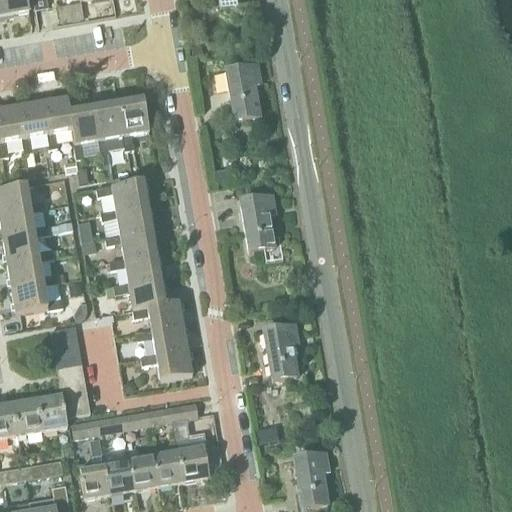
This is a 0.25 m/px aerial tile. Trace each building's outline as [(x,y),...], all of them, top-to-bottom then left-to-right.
[(25,0),(1,0),(5,20),(28,16),(25,0)] [(32,0),(35,15),(48,13),(45,0),(32,0)] [(79,0),(80,3),(77,4),(81,27),(109,22),(105,1),(110,0),(79,0)] [(219,0),(221,8),(238,5),(236,0),(219,0)] [(200,48),(188,49),(191,65),(202,63),(200,48)] [(234,127),(260,122),(255,90),(261,89),(258,71),(225,77),(234,127)] [(68,102),(42,107),(48,139),(45,140),(48,155),(57,153),(55,138),(72,135),(73,135),(71,116),(68,102)] [(143,104),(118,108),(124,140),(122,140),(124,153),(124,156),(134,155),(131,139),(149,136),(143,104)] [(42,107),(18,111),(23,143),(20,144),(23,159),(33,157),(30,142),(45,140),(48,139),(42,107)] [(118,108),(94,112),(99,144),(97,145),(99,161),(109,159),(108,156),(124,153),(122,140),(124,140),(118,108)] [(18,111),(0,114),(0,162),(9,161),(6,146),(20,144),(23,143),(18,111)] [(94,112),(71,116),(73,135),(72,135),(74,147),(72,148),(75,165),(85,163),(82,147),(97,145),(99,144),(94,112)] [(115,217),(148,212),(144,187),(111,192),(111,191),(96,194),(97,203),(111,200),(114,215),(115,217)] [(0,195),(0,221),(31,216),(31,217),(46,215),(44,206),(30,209),(27,191),(0,195)] [(249,259),(275,254),(269,221),(275,220),(272,202),(240,208),(249,259)] [(101,227),(116,225),(119,239),(119,242),(152,236),(148,212),(115,217),(114,215),(99,218),(101,227)] [(31,216),(0,221),(0,230),(3,246),(35,241),(36,243),(50,240),(50,238),(72,235),(71,228),(49,231),(34,234),(31,217),(31,216)] [(81,248),(92,246),(89,226),(78,228),(81,248)] [(104,252),(120,249),(123,264),(123,266),(156,261),(152,236),(119,242),(119,239),(103,242),(104,252)] [(3,246),(7,269),(39,264),(40,267),(54,265),(53,256),(38,259),(36,243),(35,241),(3,246)] [(94,246),(92,246),(81,248),(83,259),(96,257),(94,246)] [(109,276),(125,274),(127,288),(128,291),(160,286),(156,261),(123,266),(123,264),(107,266),(109,276)] [(39,264),(7,269),(11,295),(44,289),(44,290),(64,287),(63,279),(42,282),(40,267),(39,264)] [(129,298),(133,317),(147,314),(147,313),(164,310),(164,309),(160,286),(128,291),(127,288),(112,291),(113,300),(129,298)] [(68,289),(70,301),(81,299),(79,287),(68,289)] [(47,307),(44,293),(44,290),(44,289),(11,295),(16,320),(47,314),(47,316),(63,313),(61,304),(47,307)] [(134,325),(148,323),(151,336),(151,337),(184,332),(179,307),(164,309),(164,310),(147,313),(147,314),(133,317),(134,325)] [(137,347),(152,345),(155,360),(155,362),(188,356),(184,332),(151,337),(151,336),(135,338),(137,347)] [(296,375),(290,343),(297,342),(295,332),(263,337),(272,388),(287,385),(289,397),(306,394),(302,374),(296,375)] [(53,349),(78,345),(75,333),(51,337),(53,349)] [(55,362),(80,358),(78,345),(53,349),(55,362)] [(160,387),(192,381),(188,356),(155,362),(155,360),(140,362),(141,371),(156,368),(160,387)] [(57,374),(82,370),(80,358),(55,362),(57,374)] [(59,386),(84,382),(82,370),(57,374),(59,386)] [(61,399),(86,394),(84,382),(59,386),(61,399)] [(63,411),(88,407),(86,394),(61,399),(62,401),(61,401),(63,411)] [(61,401),(36,405),(41,437),(66,433),(64,423),(65,423),(63,411),(61,401)] [(17,441),(41,437),(36,405),(11,410),(17,441)] [(63,411),(65,423),(90,419),(88,407),(63,411)] [(170,414),(172,427),(197,423),(195,409),(170,414)] [(0,444),(17,441),(11,410),(0,411),(0,444)] [(148,431),(172,427),(170,414),(146,418),(148,431)] [(123,436),(148,431),(146,418),(121,422),(123,436)] [(99,440),(123,436),(121,422),(96,426),(99,440)] [(73,444),(99,440),(96,426),(71,431),(73,444)] [(192,455),(177,458),(182,489),(208,485),(224,482),(218,451),(204,453),(203,448),(191,450),(192,455)] [(158,494),(182,489),(177,458),(153,462),(158,494)] [(302,511),(321,511),(328,511),(322,479),(328,478),(325,460),(295,465),(302,511)] [(93,473),(78,475),(84,506),(109,502),(104,471),(102,462),(92,463),(93,473)] [(133,498),(158,494),(153,462),(128,467),(133,498)] [(47,469),(49,482),(62,480),(60,467),(47,469)] [(109,502),(133,498),(128,467),(104,471),(109,502)] [(37,484),(49,482),(47,469),(35,471),(37,484)] [(25,486),(37,484),(35,471),(23,473),(25,486)] [(12,488),(25,486),(23,473),(11,475),(12,488)] [(0,488),(0,490),(12,488),(11,475),(0,476),(0,488)] [(28,507),(29,511),(67,511),(65,491),(52,493),(53,503),(28,507)]
